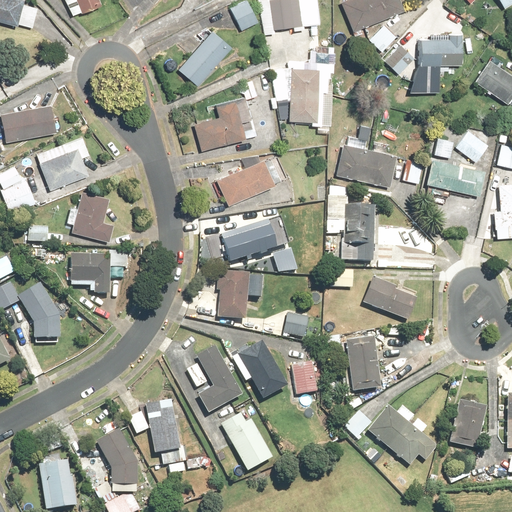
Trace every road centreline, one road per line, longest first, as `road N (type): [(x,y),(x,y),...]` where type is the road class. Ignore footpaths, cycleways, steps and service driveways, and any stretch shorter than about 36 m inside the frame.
road 1 (residential): [(0,426),(105,370),(155,311),(172,233),(147,147)]
road 2 (residential): [(507,327),(488,275),(462,279),(454,292),(462,341),(475,352),(500,346)]
road 3 (residential): [(147,147),(110,118),(88,78),(94,60),(107,54),(125,59),(140,90)]
